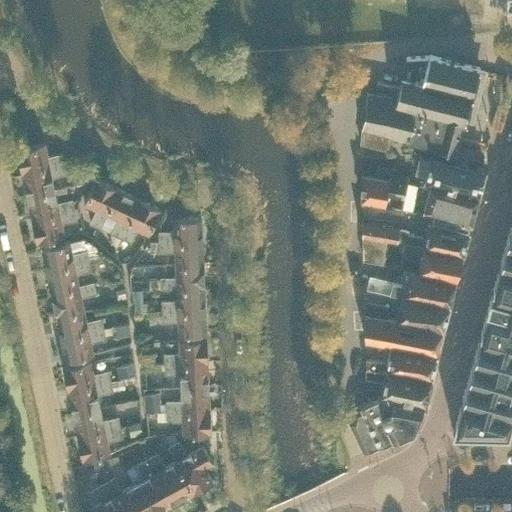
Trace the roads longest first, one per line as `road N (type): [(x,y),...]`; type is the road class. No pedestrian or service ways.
road 1 (residential): [(242,511),(221,210),(212,198),(157,180),(77,137),(0,66)]
road 2 (unclassified): [(71,511),(0,172)]
road 3 (tertiary): [(427,446),(511,146)]
road 4 (residential): [(351,378),(347,140),(356,73)]
road 5 (residential): [(356,73),(403,48),(511,58)]
